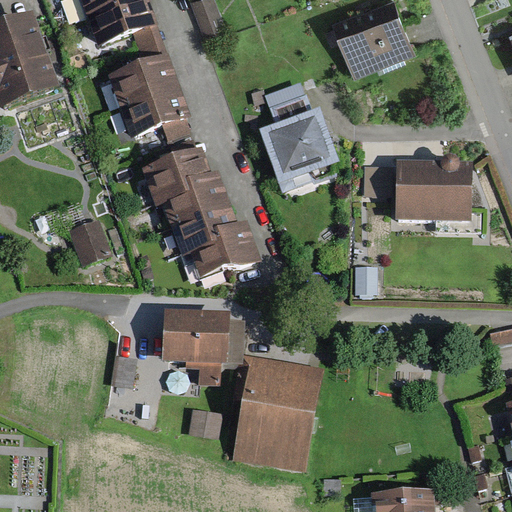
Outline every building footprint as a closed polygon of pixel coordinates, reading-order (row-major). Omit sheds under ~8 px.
[(79,0),(99,54),(135,41),(140,55),(162,48),(149,12),(145,0),(79,0)] [(213,0),(196,0),(191,2),(204,38),(225,31),(213,0)] [(338,33),(356,77),(416,53),(399,10),(366,22),(338,33)] [(34,19),(0,31),(0,108),(1,111),(60,89),(34,19)] [(145,68),(109,81),(131,142),(165,130),(169,143),(193,135),(181,103),(174,82),(162,48),(140,55),(145,68)] [(261,137),(283,197),(312,185),(315,188),(337,180),(337,168),(339,167),(321,115),(313,118),(302,86),(265,99),(276,131),(261,137)] [(202,154),(142,175),(155,212),(163,210),(191,200),(187,188),(211,179),(202,154)] [(470,227),(470,169),(442,169),(398,169),(398,226),(470,227)] [(391,199),(390,172),(365,173),(366,200),(391,199)] [(213,238),(238,230),(218,177),(211,179),(187,188),(191,200),(163,210),(182,263),(192,259),(217,250),(213,238)] [(82,270),(111,259),(98,225),(68,236),(82,270)] [(201,284),(226,275),(244,274),(263,267),(248,226),(238,230),(213,238),(217,250),(192,259),(201,284)] [(200,369),(199,385),(220,386),(222,366),(228,367),(228,364),(242,365),(244,323),(229,322),(229,315),(167,312),(164,362),(186,363),(186,368),(200,369)] [(490,350),(511,346),(511,334),(488,339),(490,350)] [(133,389),(137,359),(116,355),(111,386),(133,389)] [(232,462),(304,475),(324,368),(252,355),(232,462)] [(220,441),(224,413),(193,409),(189,437),(220,441)] [(341,483),(324,482),(323,497),(340,498),(341,483)] [(373,511),(434,511),(434,504),(434,496),(373,499),(373,511)]
